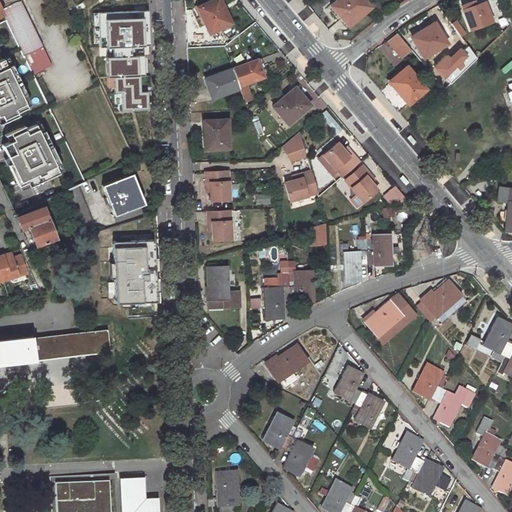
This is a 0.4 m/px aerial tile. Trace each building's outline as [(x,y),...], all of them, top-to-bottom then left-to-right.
[(10,29),(30,70),(33,68),(35,72),(49,65),(18,1),(18,0),(0,0),(0,9),(1,12),(4,19),(10,29)] [(58,0),(140,168),(156,161),(150,8),(148,0),(58,0)] [(218,0),(202,0),(197,2),(207,29),(230,20),(226,10),(223,11),(218,0)] [(366,0),(333,0),(329,3),(347,24),(371,5),(366,0)] [(483,0),(463,7),(470,26),(489,20),(483,0)] [(10,29),(4,19),(0,20),(0,28),(1,28),(4,32),(10,29)] [(435,21),(413,32),(419,47),(418,47),(422,55),(446,43),(435,21)] [(398,60),(410,51),(396,33),(384,42),(398,60)] [(467,44),(445,66),(455,77),(476,56),(467,44)] [(236,82),(264,72),(257,55),(230,65),(236,82)] [(2,60),(0,60),(0,120),(23,110),(2,60)] [(407,64),(388,79),(408,102),(426,88),(407,64)] [(236,82),(230,65),(204,75),(211,95),(238,86),(236,82)] [(238,86),(243,101),(251,98),(246,83),(238,86)] [(294,85),(272,104),(287,121),(309,103),(294,85)] [(324,108),(318,112),(335,132),(341,127),(324,108)] [(226,116),(201,117),(202,147),(227,146),(226,116)] [(9,140),(0,144),(0,146),(16,184),(41,174),(43,179),(55,174),(32,122),(6,133),(9,140)] [(298,130),(280,144),(289,160),(304,154),(298,130)] [(321,152),(340,175),(343,172),(358,159),(350,151),(347,154),(341,147),(335,140),(321,152)] [(341,147),(347,154),(350,151),(345,144),(341,147)] [(343,178),(361,200),(376,188),(370,181),(365,175),(368,172),(361,163),(343,178)] [(228,199),(227,169),(205,170),(205,182),(209,182),(209,189),(210,200),(228,199)] [(288,199),(315,191),(309,169),(299,172),(300,176),(292,178),(283,181),(288,199)] [(135,172),(104,183),(115,214),(146,202),(135,172)] [(365,175),(370,181),(373,178),(368,172),(365,175)] [(66,188),(83,231),(97,225),(80,181),(77,183),(66,188)] [(406,198),(394,184),(388,189),(398,200),(406,198)] [(511,186),(499,185),(497,199),(507,200),(504,228),(511,229),(511,186)] [(40,205),(16,215),(22,228),(28,226),(35,243),(53,236),(40,205)] [(211,221),(211,229),(212,239),(230,238),(229,209),(206,210),(207,222),(211,221)] [(306,227),(308,243),(324,242),(323,222),(306,227)] [(365,264),(380,263),(380,265),(389,265),(388,235),(370,236),(370,240),(364,240),(364,250),(365,264)] [(152,237),(127,238),(129,287),(153,286),(152,237)] [(342,251),(343,281),(351,281),(351,278),(359,277),(359,264),(365,264),(364,250),(364,240),(354,241),(354,251),(342,251)] [(0,256),(5,276),(29,270),(22,254),(15,256),(14,252),(7,254),(6,251),(0,252),(0,256)] [(205,266),(206,292),(204,292),(204,307),(239,306),(238,290),(227,290),(225,265),(205,266)] [(287,300),(301,299),(302,301),(310,301),(309,271),(292,271),(292,276),(286,276),(287,287),(287,300)] [(439,309),(447,302),(449,304),(461,293),(448,278),(429,294),(428,293),(421,298),(436,315),(441,310),(439,309)] [(287,287),(263,288),(264,317),(273,317),(273,314),(281,314),(281,300),(287,300),(287,287)] [(385,323),(393,316),(395,317),(401,312),(387,295),(381,300),(382,302),(363,318),(376,333),(386,325),(385,323)] [(495,316),(481,343),(495,351),(492,357),(500,361),(510,342),(503,339),(510,326),(502,322),(503,320),(495,316)] [(0,362),(107,351),(105,329),(30,337),(30,336),(0,339),(0,362)] [(511,343),(510,342),(500,361),(505,364),(502,370),(511,374),(511,343)] [(269,359),(262,364),(274,381),(305,360),(293,344),(270,361),(269,359)] [(347,365),(333,391),(354,401),(359,390),(355,388),(361,375),(353,371),(354,368),(347,365)] [(433,400),(444,378),(439,376),(439,374),(424,365),(411,391),(418,394),(419,393),(433,400)] [(448,426),(460,403),(467,406),(474,393),(458,385),(453,395),(446,391),(451,382),(444,378),(433,400),(440,404),(434,415),(441,419),(440,422),(448,426)] [(369,426),(382,400),(375,396),(374,398),(359,390),(354,401),(360,404),(353,418),(369,426)] [(277,412),(263,438),(270,442),(272,440),(285,447),(295,426),(291,423),(292,420),(277,412)] [(298,474),(313,446),(297,438),(302,429),(295,426),(285,447),(291,450),(284,464),(291,467),(290,470),(298,474)] [(405,433),(391,459),(407,467),(402,477),(407,480),(418,458),(413,455),(419,443),(412,439),(412,437),(405,433)] [(492,453),(498,441),(483,433),(469,459),(477,463),(479,461),(492,468),(498,456),(492,453)] [(506,493),(511,481),(511,463),(498,456),(492,468),(498,471),(492,483),(500,488),(499,490),(506,493)] [(418,458),(407,480),(413,483),(411,486),(427,494),(440,468),(433,464),(433,465),(418,458)] [(215,471),(216,499),(214,499),(212,499),(212,506),(217,506),(216,511),(232,511),(232,505),(237,505),(235,471),(215,471)] [(144,475),(123,476),(123,511),(158,511),(159,495),(145,496),(144,475)] [(109,511),(108,479),(51,482),(52,511),(109,511)] [(337,511),(344,511),(354,493),(348,489),(349,487),(334,480),(320,506),(328,510),(330,508),(337,511)] [(366,511),(355,506),(360,496),(354,493),(344,511),(366,511)] [(383,497),(376,509),(382,511),(383,511),(389,500),(383,497)] [(463,502),(457,511),(476,511),(469,508),(470,506),(463,502)]
